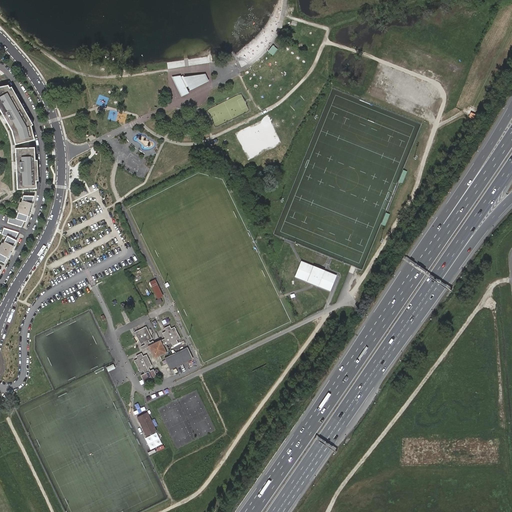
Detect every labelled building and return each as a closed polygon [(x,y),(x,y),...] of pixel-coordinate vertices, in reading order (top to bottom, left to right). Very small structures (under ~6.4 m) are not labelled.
[(296,5),(289,4),(287,11),(294,13),(296,5)] [(272,45),(267,51),(272,55),(277,49),(272,45)] [(180,76),(173,77),(181,96),(188,93),(185,87),(188,86),(189,90),(207,81),(204,75),(184,78),(182,79),(180,76)] [(8,85),(0,86),(0,111),(11,131),(14,141),(17,140),(18,144),(31,141),(30,137),(33,136),(31,127),(31,126),(9,88),(8,85)] [(11,87),(9,88),(31,126),(31,127),(33,126),(11,87)] [(239,132),(235,133),(248,160),(253,157),(252,153),(262,153),(262,150),(260,145),(266,142),(258,143),(257,137),(253,138),(252,133),(241,138),(240,138),(239,135),(239,132)] [(15,152),(16,163),(16,167),(16,172),(17,190),(22,190),(25,189),(30,189),(35,189),(36,189),(36,181),(35,160),(34,152),(31,152),(31,148),(17,148),(18,152),(15,152)] [(398,181),(402,183),(407,171),(402,170),(398,181)] [(33,197),(23,197),(22,197),(20,203),(18,203),(15,211),(17,211),(14,220),(9,217),(7,223),(7,224),(21,228),(24,223),(25,223),(25,222),(25,221),(25,220),(25,219),(25,218),(25,217),(27,213),(23,212),(25,206),(29,207),(33,197)] [(389,214),(386,213),(381,224),(384,226),(389,214)] [(14,240),(18,233),(4,228),(2,234),(7,236),(3,244),(2,243),(0,246),(0,261),(4,263),(9,254),(4,252),(7,246),(12,248),(16,241),(14,240)] [(404,260),(412,264),(415,259),(408,254),(404,260)] [(337,275),(301,261),(295,277),(330,292),(337,275)] [(148,281),(156,298),(161,296),(154,279),(148,281)] [(143,344),(144,346),(147,345),(153,357),(161,353),(168,350),(165,344),(170,341),(174,339),(178,337),(173,326),(169,328),(165,330),(161,332),(163,337),(157,340),(153,342),(151,340),(149,341),(148,339),(150,337),(145,326),(136,330),(133,332),(138,342),(139,343),(142,341),(143,344)] [(169,369),(192,359),(186,347),(163,357),(169,369)] [(142,355),(136,358),(133,359),(138,371),(142,370),(147,367),(150,365),(145,353),(142,355)] [(136,416),(145,435),(154,430),(146,411),(136,416)]
